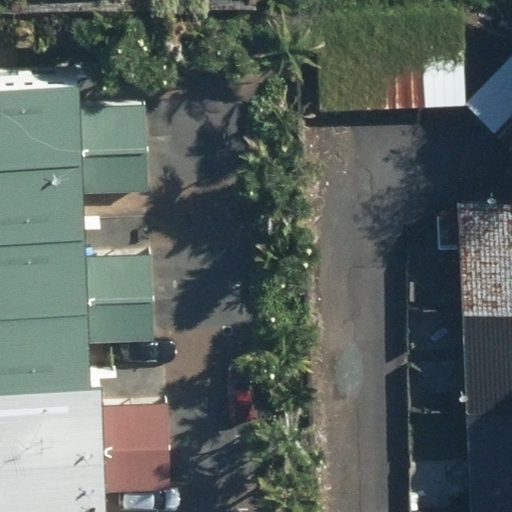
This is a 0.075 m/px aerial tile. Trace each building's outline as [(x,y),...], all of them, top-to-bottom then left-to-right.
[(316,11),(316,99),(471,99),(471,11),(316,11)] [(511,60),(471,99),(511,142),(511,60)] [(94,251),(92,187),(162,185),(159,96),(90,98),(89,68),(0,70),(0,371),(97,369),(96,338),(166,336),(163,249),(94,251)] [(511,511),(511,190),(460,192),(472,511),(511,511)] [(109,511),(109,483),(172,481),(170,396),(107,398),(106,369),(97,369),(0,371),(0,511),(109,511)]
